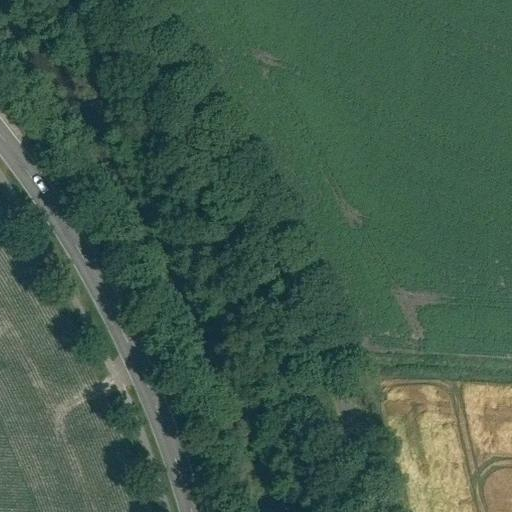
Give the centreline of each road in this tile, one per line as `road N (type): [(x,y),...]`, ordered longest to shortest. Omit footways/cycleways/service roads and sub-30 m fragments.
road 1 (unclassified): [(97,0),(297,312),(368,511)]
road 2 (tertiary): [(193,511),(142,368),(82,258),(0,135)]
